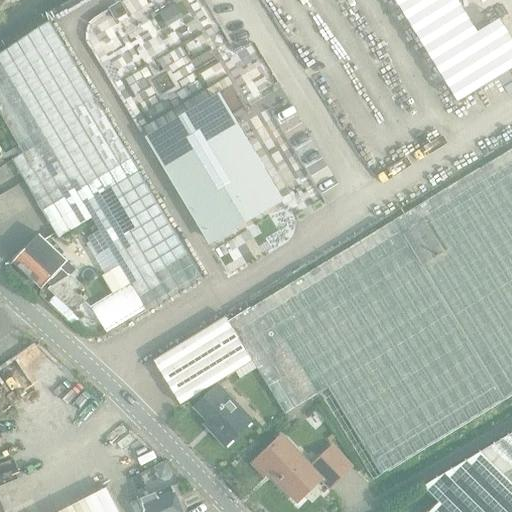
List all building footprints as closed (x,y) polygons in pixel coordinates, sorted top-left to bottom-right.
[(458,0),(395,0),(457,101),(511,67),(511,39),(500,19),(478,33),(458,0)] [(202,280),(54,20),(40,28),(13,47),(0,54),(0,115),(22,155),(12,161),(56,240),(93,219),(100,230),(102,234),(121,266),(105,275),(99,279),(107,293),(89,303),(107,334),(202,280)] [(283,201),(220,93),(145,137),(210,245),(283,201)] [(511,149),(229,323),(253,362),(285,415),(320,393),(373,480),(396,466),(511,395),(511,149)] [(89,242),(86,244),(105,275),(121,266),(102,234),(100,230),(87,238),(89,242)] [(13,264),(30,278),(42,289),(47,284),(52,287),(49,290),(75,313),(86,301),(77,293),(83,287),(71,276),(76,271),(37,237),(13,264)] [(79,319),(73,315),(68,321),(73,326),(79,319)] [(173,406),(245,361),(220,321),(218,317),(147,361),(173,406)] [(236,372),(240,379),(257,368),(253,362),(236,372)] [(217,387),(195,409),(206,420),(216,431),(213,434),(226,447),(252,422),(217,387)] [(511,511),(511,433),(479,453),(511,484),(511,511)] [(331,489),(352,468),(332,448),(312,468),(282,437),(253,465),(263,476),(268,471),(297,502),(321,479),(331,489)] [(429,511),(511,511),(511,484),(479,453),(423,487),(439,503),(429,511)] [(166,461),(154,468),(160,479),(172,473),(166,461)] [(119,511),(107,488),(60,511),(119,511)] [(180,511),(171,488),(144,499),(140,491),(135,492),(139,501),(138,501),(142,511),(180,511)]
